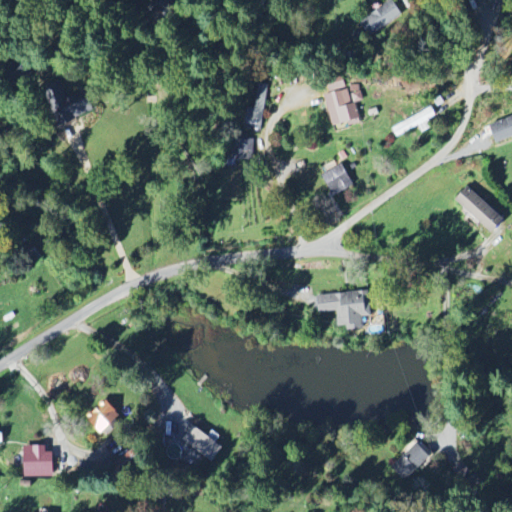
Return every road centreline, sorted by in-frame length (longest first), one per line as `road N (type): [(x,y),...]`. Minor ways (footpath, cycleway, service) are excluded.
road 1 (residential): [(0,360),(74,312),(188,259),(315,247),(511,275)]
road 2 (residential): [(315,247),(440,156),(463,123),(470,75),(432,0)]
road 3 (residential): [(315,247),(266,157),(283,102)]
